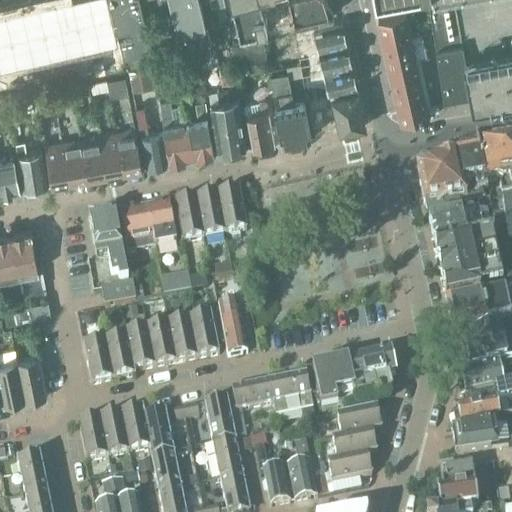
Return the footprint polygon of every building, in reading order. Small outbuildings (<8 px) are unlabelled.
[(109,0),(47,0),(0,10),(0,67),(118,40),(109,0)] [(140,0),(109,0),(123,57),(123,59),(152,52),(141,5),(140,0)] [(140,0),(141,5),(146,4),(148,12),(154,11),(157,13),(156,10),(172,6),(170,0),(140,0)] [(170,0),(172,6),(177,29),(182,47),(183,46),(183,48),(211,41),(202,3),(200,0),(170,0)] [(260,3),(259,0),(231,0),(232,6),(236,22),(239,34),(240,36),(268,30),(261,2),(260,3)] [(259,0),(260,3),(261,2),(268,30),(295,24),(289,0),(259,0)] [(469,90),(472,107),(511,99),(511,0),(441,0),(429,2),(444,96),(447,96),(446,94),(469,90)] [(177,29),(172,6),(156,10),(157,13),(162,32),(177,29)] [(416,57),(426,55),(421,34),(411,36),(405,11),(378,17),(401,120),(439,112),(437,103),(426,105),(416,57)] [(331,89),(360,83),(347,21),(295,32),(306,81),(328,76),(331,89)] [(239,34),(236,22),(224,25),(227,37),(239,34)] [(153,53),(182,47),(177,29),(162,32),(162,34),(150,36),(153,53)] [(233,45),(238,65),(268,58),(263,38),(233,45)] [(175,59),(178,69),(178,71),(204,66),(202,54),(175,59)] [(178,69),(175,59),(154,65),(156,74),(178,69)] [(130,71),(131,81),(136,107),(159,103),(156,86),(153,86),(149,66),(130,71)] [(269,75),(275,107),(291,105),(290,101),(293,100),(289,71),(269,75)] [(116,78),(120,97),(128,95),(125,76),(116,78)] [(94,83),(96,92),(108,89),(106,80),(94,83)] [(72,88),(74,98),(87,95),(85,85),(72,88)] [(71,98),(69,89),(57,91),(59,100),(71,98)] [(209,95),(210,103),(219,154),(246,149),(238,98),(228,99),(227,90),(217,91),(217,93),(209,95)] [(365,123),(358,92),(332,97),(340,132),(362,128),(365,123)] [(7,97),(11,115),(20,114),(16,95),(7,97)] [(5,96),(0,96),(0,119),(9,118),(5,96)] [(247,115),(253,148),(275,143),(267,100),(259,102),(261,112),(247,115)] [(196,103),(197,109),(206,108),(205,101),(196,103)] [(291,105),(275,107),(282,142),(311,137),(304,102),(291,105)] [(184,121),(185,121),(183,105),(170,107),(170,104),(160,106),(163,125),(169,163),(191,159),(184,121)] [(197,109),(198,118),(208,117),(206,107),(206,108),(197,109)] [(141,136),(146,168),(166,164),(161,132),(148,134),(146,120),(144,109),(136,110),(141,136)] [(198,118),(185,121),(184,121),(191,159),(214,155),(208,117),(198,118)] [(124,132),(117,134),(124,172),(142,168),(135,129),(124,131),(124,132)] [(109,134),(99,136),(106,175),(124,172),(117,134),(109,135),(109,134)] [(89,139),(81,140),(88,178),(106,175),(99,136),(89,138),(89,139)] [(73,140),(63,142),(71,181),(88,178),(81,140),(73,142),(73,140)] [(15,142),(24,190),(48,186),(42,150),(26,153),(24,141),(15,142)] [(71,181),(63,142),(53,144),(54,146),(45,147),(52,185),(71,181)] [(504,142),(479,147),(485,180),(498,178),(503,181),(500,187),(501,196),(511,193),(511,188),(504,142)] [(483,201),(482,196),(482,193),(487,192),(485,180),(479,147),(454,151),(455,159),(460,184),(462,184),(466,199),(467,204),(483,201)] [(13,155),(0,157),(0,185),(2,194),(20,191),(13,155)] [(425,207),(428,222),(460,215),(457,201),(466,199),(462,184),(460,184),(455,159),(451,156),(443,158),(440,162),(438,162),(421,166),(416,172),(424,207),(425,207)] [(239,191),(217,196),(225,236),(247,231),(239,191)] [(217,196),(195,200),(203,240),(225,236),(217,196)] [(203,240),(195,200),(174,204),(181,244),(203,240)] [(504,215),(506,224),(511,223),(511,200),(502,202),(504,215)] [(169,205),(148,209),(153,241),(155,249),(176,245),(169,205)] [(153,241),(148,209),(118,215),(127,257),(147,253),(145,242),(153,241)] [(428,222),(433,245),(468,237),(494,231),(491,209),(477,211),(460,215),(428,222)] [(115,215),(88,220),(95,261),(107,259),(111,280),(118,279),(118,284),(128,282),(115,215)] [(10,235),(18,275),(18,276),(38,271),(34,245),(36,245),(36,243),(35,237),(34,235),(32,235),(31,231),(10,235)] [(436,258),(437,263),(495,251),(491,232),(468,237),(433,245),(433,247),(433,248),(434,248),(436,257),(435,257),(436,258)] [(0,278),(18,275),(10,235),(0,237),(0,278)] [(440,275),(441,281),(499,267),(495,251),(437,263),(437,264),(437,265),(440,274),(439,274),(439,276),(440,275)] [(230,266),(209,270),(211,279),(232,275),(230,266)] [(499,267),(441,281),(442,286),(442,288),(443,287),(445,297),(444,297),(444,298),(445,298),(445,299),(480,291),(479,284),(487,282),(488,287),(503,284),(499,267)] [(190,292),(188,281),(188,277),(161,282),(164,297),(190,292)] [(205,278),(188,281),(190,292),(207,289),(205,278)] [(240,293),(246,291),(244,279),(238,281),(214,285),(221,323),(227,358),(247,354),(240,319),(230,321),(227,303),(241,300),(240,293)] [(101,291),(104,308),(135,302),(132,285),(101,291)] [(465,301),(446,305),(452,332),(472,328),(488,325),(485,309),(502,305),(500,293),(469,300),(468,298),(464,299),(465,301)] [(13,302),(3,304),(5,312),(14,311),(13,302)] [(4,313),(7,325),(30,320),(28,308),(4,313)] [(211,316),(188,321),(197,361),(219,356),(211,316)] [(188,321),(167,325),(176,365),(197,361),(188,321)] [(497,327),(475,332),(478,345),(466,347),(470,368),(506,360),(503,345),(507,344),(505,332),(507,332),(505,321),(496,323),(497,327)] [(167,325),(146,330),(155,369),(176,365),(167,325)] [(124,334),(125,338),(126,338),(134,373),(155,369),(146,330),(124,334)] [(125,338),(105,342),(113,382),(135,377),(134,373),(126,338),(125,338)] [(113,382),(105,342),(83,346),(91,386),(113,382)] [(39,355),(18,360),(26,400),(47,395),(39,355)] [(312,374),(321,413),(388,398),(391,394),(388,378),(395,377),(394,375),(393,375),(389,359),(390,358),(390,356),(312,374)] [(18,360),(0,363),(0,384),(3,400),(2,400),(3,404),(26,400),(18,360)] [(465,399),(492,393),(503,391),(501,378),(511,375),(511,362),(461,374),(463,381),(461,382),(462,385),(458,387),(460,395),(464,396),(465,399)] [(231,390),(236,413),(272,406),(275,417),(299,412),(300,420),(314,417),(305,375),(231,390)] [(461,427),(461,430),(509,419),(505,402),(511,400),(511,388),(503,391),(492,393),(493,396),(458,404),(460,411),(457,412),(458,415),(457,415),(454,418),(455,426),(460,427),(461,427)] [(204,406),(212,443),(235,439),(227,401),(204,406)] [(199,419),(196,408),(187,410),(189,421),(199,419)] [(336,417),(341,438),(341,440),(372,433),(372,434),(381,432),(376,409),(336,417)] [(149,451),(150,456),(173,451),(165,414),(144,418),(143,410),(77,424),(86,464),(149,451)] [(173,412),(175,423),(185,421),(183,410),(173,412)] [(455,456),(490,450),(511,447),(511,418),(509,419),(461,430),(451,432),(455,456)] [(332,440),(336,461),(336,463),(367,456),(367,457),(376,455),(372,434),(372,433),(341,440),(341,438),(332,440)] [(212,443),(219,481),(242,476),(235,439),(212,443)] [(287,469),(294,504),(317,499),(316,499),(305,446),(295,448),(299,466),(287,469)] [(264,479),(270,509),(290,505),(283,469),(267,472),(263,450),(255,451),(260,479),(264,479)] [(150,456),(158,494),(181,489),(173,451),(150,456)] [(308,458),(310,469),(321,466),(319,455),(308,458)] [(336,463),(336,461),(327,463),(332,486),(372,478),(367,457),(367,456),(336,463)] [(40,460),(17,465),(20,480),(0,484),(5,506),(48,497),(40,460)] [(321,466),(310,469),(312,477),(323,475),(321,466)] [(439,511),(461,511),(470,511),(477,509),(471,468),(442,472),(444,486),(442,487),(443,495),(437,496),(439,511)] [(249,511),(242,476),(219,481),(225,511),(249,511)] [(118,511),(140,511),(138,499),(126,502),(122,482),(112,484),(118,511)] [(95,508),(95,511),(118,511),(112,484),(102,486),(106,506),(95,508)] [(185,511),(181,489),(158,494),(161,511),(185,511)] [(50,511),(48,497),(5,506),(5,511),(50,511)]
